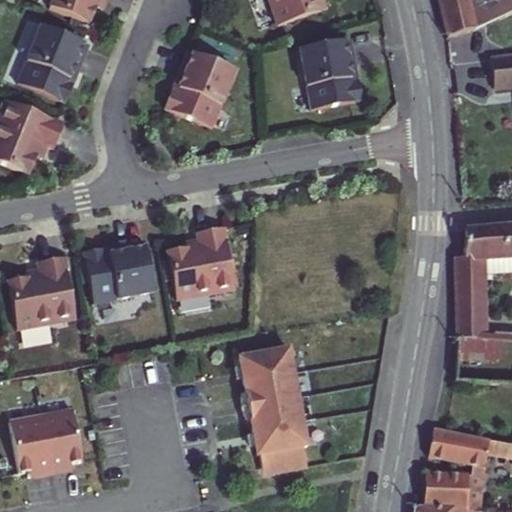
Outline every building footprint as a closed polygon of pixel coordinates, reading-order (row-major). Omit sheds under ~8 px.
[(119,0),(65,0),(58,19),(97,35),(105,15),(108,8),(115,11),(119,0)] [(268,0),(284,42),(331,24),(324,5),(326,5),(324,0),(268,0)] [(494,20),(511,10),(511,0),(438,0),(449,36),(494,20)] [(108,8),(105,15),(112,18),(115,11),(108,8)] [(97,53),(50,33),(26,90),(73,110),(80,92),(76,90),(80,81),(84,82),(97,53)] [(359,77),(353,45),(303,54),(313,115),(364,107),(360,87),(355,88),(354,78),(359,77)] [(218,138),(242,81),(195,61),(182,90),(187,93),(183,102),(178,100),(171,118),(218,138)] [(511,70),(496,72),(499,101),(511,100),(511,70)] [(71,131),(14,107),(0,139),(0,166),(36,182),(44,164),(47,165),(52,153),(54,154),(61,156),(71,131)] [(511,226),(458,232),(457,258),(450,258),(451,320),(475,321),(476,257),(511,253),(511,338),(474,338),(451,339),(451,380),(511,382),(511,226)] [(184,302),(243,291),(231,229),(205,234),(206,242),(206,244),(194,246),(194,249),(175,253),(184,302)] [(102,303),(163,292),(154,242),(122,248),(123,253),(113,255),(112,250),(93,253),(102,303)] [(26,330),(85,319),(74,257),(47,262),(48,270),(48,272),(36,275),(36,277),(17,281),(26,330)] [(475,321),(451,320),(451,339),(474,338),(475,321)] [(290,352),(237,362),(255,460),(258,460),(260,472),(279,468),(280,476),(309,470),(305,451),(309,450),(290,352)] [(47,419),(58,477),(72,474),(71,468),(88,465),(78,413),(47,419)] [(15,425),(25,477),(42,474),(43,480),(58,477),(47,419),(15,425)] [(511,449),(440,434),(439,438),(434,462),(478,471),(476,482),(489,484),(494,461),(511,463),(511,449)] [(486,511),(489,484),(431,478),(429,511),(486,511)]
